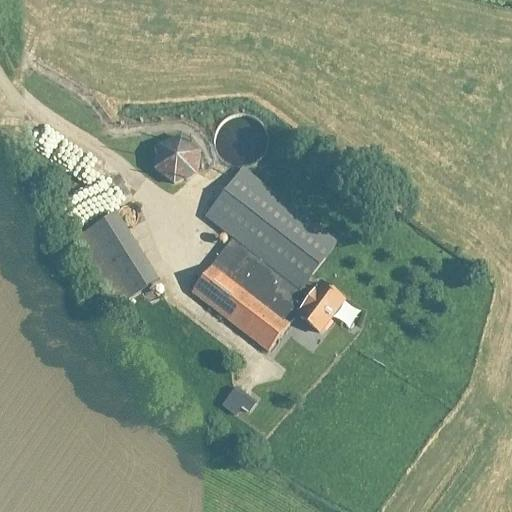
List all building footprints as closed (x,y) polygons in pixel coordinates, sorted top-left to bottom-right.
[(205,176),(199,153),(171,159),(176,182),(205,176)] [(190,295),(267,355),(295,318),(318,336),(343,303),(320,285),(315,292),(305,284),(336,245),(242,172),(205,220),(255,258),(253,261),(231,243),(190,295)] [(69,195),(76,218),(88,215),(81,192),(69,195)] [(115,216),(85,235),(71,244),(114,312),(158,284),(115,216)] [(236,390),(221,409),(232,418),(239,410),(246,416),(255,405),(236,390)]
